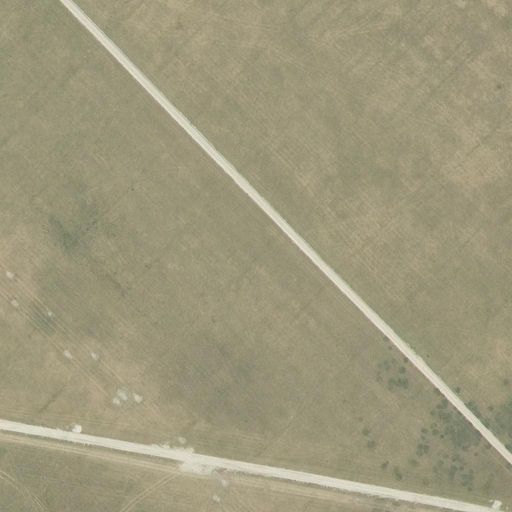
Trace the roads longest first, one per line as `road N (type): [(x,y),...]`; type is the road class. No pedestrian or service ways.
road 1 (track): [(59,0),(511,468)]
road 2 (track): [(473,511),(0,425)]
